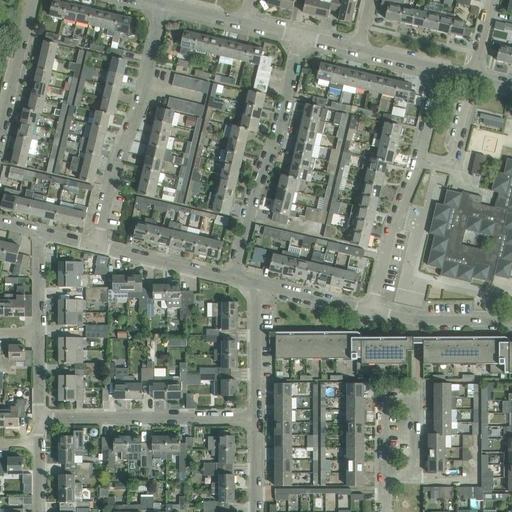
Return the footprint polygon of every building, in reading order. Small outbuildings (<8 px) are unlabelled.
[(64,18),(67,4),(61,3),(62,2),(55,0),(55,2),(54,1),(51,15),(64,18)] [(281,0),(280,7),(293,10),(294,0),(281,0)] [(315,16),(319,0),(302,0),(306,1),(303,13),(315,16)] [(336,8),(337,0),(319,0),(315,16),(328,19),(331,7),(336,8)] [(351,23),(356,3),(356,0),(349,0),(349,1),(344,0),(343,1),(339,0),(337,0),(336,8),(342,9),(339,20),(351,23)] [(399,22),(402,7),(403,0),(397,0),(398,0),(396,0),(382,0),(380,11),(388,13),(386,19),(399,22)] [(457,0),(457,2),(456,8),(458,9),(459,5),(470,7),(471,0),(457,0)] [(77,22),(80,7),(79,7),(80,6),(73,4),(73,6),(67,4),(64,18),(77,22)] [(89,25),(93,10),(87,9),(87,8),(81,6),(81,8),(80,7),(77,22),(89,25)] [(411,25),(415,10),(402,7),(399,22),(411,25)] [(437,31),(441,12),(429,9),(428,13),(424,28),(437,31)] [(102,28),(106,14),(105,13),(105,12),(99,10),(99,12),(93,10),(89,25),(102,28)] [(424,28),(428,13),(415,10),(411,25),(424,28)] [(114,37),(119,17),(113,15),(113,14),(107,12),(106,14),(102,28),(109,29),(107,36),(114,37)] [(449,34),(453,19),(454,15),(441,12),(437,31),(449,34)] [(136,30),(137,29),(130,27),(132,20),(131,19),(131,18),(125,16),(124,18),(119,17),(114,37),(112,43),(118,44),(121,32),(128,34),(129,37),(135,35),(136,30)] [(472,29),(465,27),(466,22),(453,19),(449,34),(463,37),(463,36),(470,37),(472,29)] [(193,57),(198,35),(185,32),(180,54),(193,57)] [(60,36),(46,33),(45,39),(58,42),(60,36)] [(206,60),(208,53),(211,38),(198,35),(193,57),(206,60)] [(220,55),(224,41),(211,38),(208,53),(220,55)] [(233,58),(236,44),(224,41),(220,55),(233,58)] [(55,59),(58,45),(44,42),(41,56),(55,59)] [(510,64),(511,55),(511,48),(501,46),(502,44),(494,42),(492,51),(499,52),(497,61),(510,64)] [(246,61),(249,47),(236,44),(233,58),(246,61)] [(269,59),(261,57),(263,50),(249,47),(246,61),(260,64),(269,67),(270,62),(269,59)] [(125,51),(111,48),(110,54),(123,57),(125,51)] [(88,67),(92,54),(87,53),(84,66),(88,67)] [(51,73),(55,59),(41,56),(38,70),(51,73)] [(124,75),(127,61),(113,58),(110,72),(124,75)] [(77,79),(81,65),(76,64),(70,63),(68,70),(74,72),(73,78),(77,79)] [(273,68),(269,67),(260,64),(258,71),(271,74),(273,68)] [(331,81),(334,67),(334,66),(328,64),(327,66),(321,64),(318,78),(319,79),(318,84),(330,86),(331,82),(331,81)] [(85,81),(88,67),(84,66),(80,80),(85,81)] [(191,69),(177,66),(176,72),(189,75),(191,69)] [(342,91),(344,84),(347,70),(342,69),(342,68),(335,66),(335,68),(334,67),(331,81),(331,82),(330,86),(330,88),(342,91)] [(48,86),(51,73),(38,70),(35,83),(48,86)] [(357,87),(360,73),(360,72),(353,70),(353,72),(347,70),(344,84),(357,87)] [(270,80),(271,74),(258,71),(256,77),(270,80)] [(121,89),(124,75),(110,72),(107,85),(121,89)] [(369,91),(373,76),(367,75),(368,74),(361,72),(361,74),(360,73),(357,87),(369,91)] [(178,87),(181,76),(175,75),(172,86),(178,87)] [(184,89),(187,78),(181,76),(178,87),(184,89)] [(382,94),(386,79),(385,79),(386,78),(379,76),(379,78),(373,76),(369,91),(382,94)] [(268,86),(270,80),(256,77),(255,83),(268,86)] [(190,90),(192,79),(187,78),(184,89),(190,90)] [(396,97),(399,83),(393,81),(393,80),(387,78),(386,80),(386,79),(382,94),(396,97)] [(196,92),(198,80),(192,79),(190,90),(196,92)] [(202,93),(204,82),(198,80),(196,92),(202,93)] [(208,94),(210,85),(210,83),(204,82),(202,93),(208,94)] [(45,100),(48,86),(35,83),(32,97),(45,100)] [(267,93),(268,86),(255,83),(253,90),(267,93)] [(414,105),(416,93),(411,91),(412,86),(411,85),(411,84),(405,83),(404,84),(399,83),(396,97),(408,100),(407,103),(414,105)] [(117,102),(121,89),(107,85),(103,99),(117,102)] [(263,109),(266,96),(249,92),(246,105),(263,109)] [(79,108),(82,94),(77,93),(74,107),(75,107),(79,108)] [(42,114),(45,100),(32,97),(29,110),(38,113),(42,114)] [(214,101),(215,98),(211,97),(208,108),(213,109),(225,112),(226,104),(214,101)] [(327,100),(314,97),(312,103),(326,106),(327,100)] [(173,110),(175,99),(170,98),(167,109),(173,110)] [(114,116),(117,102),(103,99),(100,113),(96,112),(110,115),(114,116)] [(178,111),(181,100),(175,99),(173,110),(178,111)] [(185,113),(187,102),(181,100),(178,111),(185,113)] [(191,114),(193,103),(187,102),(185,113),(191,114)] [(196,116),(199,104),(193,103),(191,114),(196,116)] [(202,117),(205,106),(199,104),(196,116),(202,117)] [(260,121),(263,109),(246,105),(243,117),(260,121)] [(328,110),(323,109),(306,105),(303,118),(325,123),(328,110)] [(35,127),(38,113),(29,110),(25,109),(21,124),(35,127)] [(174,113),(158,109),(155,122),(171,125),(174,113)] [(107,129),(110,115),(96,112),(93,125),(107,129)] [(342,113),(339,126),(346,127),(349,115),(342,113)] [(391,115),(391,116),(390,121),(403,124),(404,118),(391,115)] [(352,116),(349,128),(357,130),(360,117),(352,116)] [(61,133),(65,119),(60,117),(56,132),(61,133)] [(188,117),(186,124),(195,127),(197,119),(188,117)] [(257,133),(260,121),(243,117),(241,129),(233,127),(249,131),(257,133)] [(323,134),(325,123),(303,118),(300,130),(317,134),(317,133),(323,134)] [(169,138),(171,125),(155,122),(152,134),(169,138)] [(402,135),(403,128),(402,128),(402,127),(386,123),(383,136),(399,140),(400,135),(402,135)] [(33,135),(35,127),(21,124),(18,137),(32,141),(37,142),(39,137),(33,135)] [(104,142),(107,129),(93,125),(90,139),(104,142)] [(343,139),(346,127),(339,126),(337,137),(339,138),(343,139)] [(247,143),(249,131),(233,127),(230,139),(247,143)] [(355,142),(357,130),(349,128),(346,140),(350,141),(355,142)] [(314,146),(317,134),(300,130),(297,142),(314,146)] [(206,138),(207,133),(202,132),(199,145),(203,146),(208,147),(210,139),(206,138)] [(174,139),(169,138),(152,134),(149,146),(166,150),(172,151),(174,139)] [(396,152),(399,140),(383,136),(375,134),(372,147),(380,148),(396,152)] [(29,154),(32,141),(18,137),(15,151),(29,154)] [(100,156),(104,142),(90,139),(86,153),(100,156)] [(244,155),(247,143),(230,139),(227,151),(244,155)] [(311,158),(314,146),(297,142),(295,154),(311,158)] [(172,151),(166,150),(149,146),(146,158),(163,162),(169,163),(172,151)] [(393,164),(396,152),(380,148),(379,155),(373,154),(372,159),(378,160),(387,163),(393,164)] [(337,163),(340,151),(336,150),(332,149),(329,161),(337,163)] [(241,167),(244,155),(227,151),(221,150),(218,162),(224,163),(241,167)] [(25,168),(28,158),(29,154),(15,151),(12,164),(25,168)] [(97,170),(100,156),(86,153),(85,159),(73,157),(71,164),(97,170)] [(352,154),(348,153),(344,153),(341,165),(345,166),(349,167),(352,154)] [(308,170),(308,169),(311,158),(295,154),(292,166),(308,170)] [(482,176),(486,157),(486,156),(476,154),(472,173),(482,176)] [(384,175),(387,163),(378,160),(372,159),(365,157),(362,170),(368,172),(384,175)] [(160,174),(163,162),(146,158),(144,170),(160,174)] [(488,282),(489,275),(510,280),(511,270),(511,159),(507,159),(504,173),(497,172),(496,176),(495,176),(492,191),(499,193),(496,208),(481,204),(483,197),(468,194),(468,193),(467,193),(467,195),(447,190),(443,205),(436,203),(429,234),(434,235),(428,265),(442,269),(440,276),(471,283),(472,278),(488,282)] [(334,175),(337,163),(329,161),(326,173),(331,174),(334,175)] [(238,179),(241,167),(224,163),(221,175),(238,179)] [(94,183),(97,170),(71,164),(70,170),(82,173),(80,180),(94,183)] [(314,171),(308,169),(308,170),(292,166),(289,178),(297,180),(298,180),(305,182),(307,174),(313,175),(314,171)] [(22,181),(23,176),(25,170),(11,167),(8,178),(22,181)] [(202,171),(198,170),(194,169),(191,181),(195,182),(200,183),(202,171)] [(37,179),(38,174),(25,170),(23,176),(37,179)] [(165,175),(160,174),(144,170),(141,182),(157,186),(163,187),(165,175)] [(382,187),(384,175),(368,172),(365,184),(382,187)] [(51,182),(52,177),(38,174),(37,179),(51,182)] [(235,191),(238,179),(221,175),(216,174),(215,179),(220,180),(219,187),(235,191)] [(295,192),(297,180),(289,178),(282,176),(281,176),(278,188),(295,192)] [(64,186),(66,180),(52,177),(51,182),(64,186)] [(78,189),(79,183),(66,180),(64,186),(78,189)] [(154,198),(157,188),(157,186),(141,182),(138,194),(154,198)] [(92,192),(93,186),(79,183),(78,189),(92,192)] [(379,199),(382,187),(365,184),(363,196),(379,199)] [(64,186),(63,191),(77,195),(78,189),(64,186)] [(232,203),(235,191),(219,187),(217,194),(210,193),(209,198),(232,203)] [(292,204),(295,192),(278,188),(275,200),(292,204)] [(15,212),(18,198),(20,192),(6,189),(1,208),(15,212)] [(29,215),(32,201),(34,191),(27,190),(25,199),(18,198),(15,212),(29,215)] [(380,207),(381,200),(379,199),(363,196),(360,208),(376,211),(377,206),(380,207)] [(143,203),(155,206),(156,201),(137,197),(134,209),(141,210),(143,203)] [(230,215),(232,203),(209,198),(206,210),(230,215)] [(290,211),(292,204),(275,200),(273,212),(295,218),(296,212),(290,211)] [(42,218),(46,204),(32,201),(29,215),(42,218)] [(56,221),(59,207),(46,204),(42,218),(56,221)] [(70,224),(73,210),(59,207),(56,221),(70,224)] [(314,222),(317,210),(307,207),(305,217),(299,215),(299,218),(314,222)] [(373,224),(376,211),(360,208),(357,220),(373,224)] [(84,227),(87,214),(73,210),(70,224),(84,227)] [(319,223),(322,211),(317,210),(314,222),(319,223)] [(325,225),(328,212),(326,212),(322,211),(319,223),(325,225)] [(216,215),(215,220),(214,224),(227,227),(229,218),(216,215)] [(147,242),(152,220),(146,219),(145,224),(138,223),(134,239),(147,242)] [(159,245),(162,229),(156,227),(157,221),(152,220),(147,242),(152,244),(152,245),(156,246),(157,245),(159,245)] [(371,236),(373,224),(357,220),(354,232),(371,236)] [(171,248),(176,223),(170,222),(168,230),(162,229),(159,245),(171,248)] [(182,251),(186,234),(181,233),(182,225),(176,223),(171,248),(175,249),(176,251),(181,252),(182,251)] [(337,227),(331,226),(327,225),(324,237),(334,240),(337,227)] [(290,241),(291,237),(292,233),(265,227),(263,235),(290,241)] [(368,247),(371,236),(354,232),(352,244),(368,247)] [(195,254),(199,237),(186,234),(182,251),(195,254)] [(253,236),(252,242),(261,244),(262,238),(253,236)] [(311,242),(315,243),(316,239),(304,236),(303,240),(301,247),(310,249),(311,242)] [(207,257),(210,240),(199,237),(195,254),(207,257)] [(219,260),(223,243),(210,240),(207,257),(219,260)] [(19,276),(24,255),(18,254),(20,246),(7,243),(3,262),(15,265),(13,274),(19,276)] [(351,255),(353,247),(340,244),(339,248),(338,252),(351,255)] [(365,250),(353,247),(351,255),(363,258),(365,250)] [(283,274),(288,252),(283,251),(281,257),(266,253),(264,263),(272,265),(270,272),(283,274)] [(295,277),(298,261),(300,255),(288,252),(283,274),(295,277)] [(98,258),(97,265),(107,268),(109,260),(98,258)] [(319,283),(323,266),(324,261),(312,258),(311,264),(307,280),(319,283)] [(307,280),(311,264),(298,261),(295,277),(307,280)] [(83,275),(83,262),(59,262),(59,263),(61,263),(61,274),(59,274),(59,275),(83,275)] [(108,275),(108,268),(107,268),(97,265),(95,275),(108,275)] [(331,286),(335,269),(323,266),(319,283),(331,286)] [(343,289),(347,272),(335,269),(331,286),(343,289)] [(355,292),(359,275),(347,272),(343,289),(355,292)] [(89,275),(83,275),(59,275),(61,275),(61,286),(59,286),(59,287),(86,287),(86,294),(108,294),(108,291),(108,288),(89,287),(89,275)] [(128,298),(128,276),(114,277),(114,290),(108,291),(108,294),(109,303),(116,303),(116,298),(128,298)] [(148,309),(148,304),(147,290),(142,291),(142,276),(128,276),(128,298),(140,298),(140,309),(148,309)] [(181,304),(181,296),(181,295),(180,280),(172,280),(172,285),(167,285),(167,308),(181,309),(181,320),(187,320),(187,316),(187,304),(181,304)] [(167,308),(167,285),(154,285),(154,295),(154,301),(162,301),(162,308),(167,308)] [(25,308),(25,290),(17,290),(17,295),(5,295),(5,302),(5,317),(25,317),(25,308)] [(109,303),(108,294),(86,294),(86,299),(101,299),(104,303),(109,303)] [(83,312),(83,300),(69,300),(59,300),(59,301),(61,301),(61,312),(59,312),(83,312)] [(237,317),(237,303),(213,303),(213,313),(213,317),(216,317),(237,317)] [(84,325),(83,312),(59,312),(59,313),(61,313),(61,324),(59,324),(59,325),(69,325),(84,325)] [(237,330),(237,317),(216,317),(216,329),(207,329),(207,336),(219,336),(219,330),(237,330)] [(414,351),(414,344),(414,343),(414,340),(414,337),(362,338),(362,337),(361,335),(360,334),(359,333),(357,332),(276,332),(276,359),(351,359),(351,360),(357,360),(357,374),(372,374),(371,365),(408,365),(408,351),(414,351)] [(511,373),(511,342),(510,343),(510,341),(508,339),(507,338),(505,337),(423,337),(423,340),(423,343),(424,365),(490,364),(490,374),(511,373)] [(83,350),(83,338),(69,338),(59,338),(59,339),(61,339),(61,350),(59,350),(83,350)] [(237,355),(237,342),(222,342),(222,350),(214,350),(214,355),(237,355)] [(25,360),(25,346),(10,346),(10,358),(3,358),(3,373),(11,373),(11,368),(17,368),(17,360),(25,360)] [(109,369),(109,363),(84,363),(83,350),(59,350),(59,351),(61,351),(61,362),(59,362),(59,363),(64,363),(64,364),(66,364),(66,363),(75,363),(75,370),(86,370),(99,369),(109,369)] [(237,369),(237,355),(214,355),(214,361),(222,361),(222,369),(237,369)] [(187,391),(187,368),(187,363),(180,363),(180,377),(167,377),(167,384),(167,399),(181,399),(181,391),(187,391)] [(237,396),(237,381),(219,381),(219,375),(200,375),(200,381),(214,381),(214,396),(237,396)] [(89,380),(83,380),(83,376),(59,376),(59,377),(61,377),(61,388),(59,388),(83,388),(89,388),(89,380)] [(129,399),(129,376),(123,376),(123,383),(115,384),(116,389),(116,399),(129,399)] [(142,393),(142,384),(134,384),(134,376),(129,376),(129,399),(142,399),(142,394),(143,395),(143,393),(142,393)] [(167,399),(167,384),(167,377),(162,377),(162,384),(154,384),(154,399),(167,399)] [(292,398),(292,385),(275,385),(275,398),(292,398)] [(364,397),(364,385),(347,385),(347,398),(364,397)] [(451,391),(451,385),(435,385),(435,397),(457,397),(459,397),(459,391),(451,391)] [(83,401),(83,391),(83,388),(59,388),(59,389),(61,389),(61,400),(59,400),(59,401),(83,401)] [(364,410),(364,397),(347,398),(347,410),(364,410)] [(457,410),(457,397),(435,397),(435,410),(451,410),(457,410)] [(292,410),(292,398),(275,398),(275,410),(292,410)] [(25,414),(25,400),(17,400),(17,404),(12,404),(12,412),(5,412),(5,427),(18,427),(18,417),(20,417),(20,414),(25,414)] [(292,423),(292,410),(275,410),(275,423),(292,423)] [(364,423),(364,410),(347,410),(347,423),(364,423)] [(451,423),(451,410),(435,410),(435,423),(451,423)] [(292,435),(292,423),(275,423),(275,435),(292,435)] [(364,435),(364,423),(347,423),(347,435),(364,435)] [(451,429),(451,423),(435,423),(435,435),(445,435),(445,436),(458,436),(458,429),(451,429)] [(84,451),(84,431),(74,431),(74,437),(59,437),(59,450),(82,450),(84,451)] [(235,450),(235,437),(229,437),(229,431),(219,431),(219,437),(209,437),(209,450),(212,450),(235,450)] [(292,448),(292,435),(275,435),(275,448),(292,448)] [(364,448),(364,435),(347,435),(347,448),(364,448)] [(445,448),(445,436),(445,435),(435,435),(429,435),(429,448),(445,448)] [(473,446),(473,436),(473,435),(463,435),(463,448),(468,448),(473,446)] [(128,460),(128,437),(115,437),(115,443),(115,452),(122,452),(122,460),(128,460)] [(134,460),(134,452),(141,452),(141,468),(147,468),(147,455),(141,455),(141,437),(128,437),(128,460),(134,460)] [(166,460),(166,437),(153,437),(153,455),(147,455),(147,468),(154,468),(154,462),(161,461),(161,460),(166,460)] [(180,452),(180,444),(181,444),(181,442),(180,442),(180,437),(166,437),(166,460),(172,460),(172,452),(180,452)] [(292,461),(292,448),(275,448),(275,461),(292,461)] [(364,460),(364,448),(347,448),(347,461),(364,460)] [(445,461),(445,448),(429,448),(429,461),(445,461)] [(473,459),(468,448),(463,448),(463,461),(468,461),(473,459)] [(75,464),(75,456),(82,456),(82,450),(59,450),(59,464),(75,464)] [(235,463),(235,450),(212,450),(212,456),(220,456),(220,463),(235,463)] [(511,465),(511,452),(509,453),(504,452),(503,465),(511,465)] [(23,474),(23,467),(24,467),(24,465),(23,465),(23,458),(9,458),(9,465),(4,465),(4,462),(0,462),(0,476),(4,476),(4,473),(9,473),(9,474),(23,474)] [(364,473),(364,460),(347,461),(347,473),(364,473)] [(292,473),(292,461),(275,461),(275,473),(292,473)] [(445,473),(445,461),(429,461),(429,473),(445,473)] [(473,471),(468,461),(463,461),(463,473),(468,473),(473,471)] [(488,469),(488,465),(482,465),(482,472),(482,478),(493,478),(493,472),(491,472),(488,469)] [(511,478),(511,465),(503,465),(503,478),(509,478),(511,478)] [(292,486),(292,473),(275,473),(275,486),(292,486)] [(364,486),(364,473),(347,473),(347,486),(364,486)] [(32,474),(23,474),(23,483),(32,483),(32,474)] [(235,476),(225,476),(220,475),(219,483),(212,483),(212,489),(235,489),(235,476)] [(75,483),(74,476),(59,476),(59,489),(82,489),(82,483),(75,483)] [(493,491),(493,478),(482,478),(482,488),(484,488),(484,491),(493,491)] [(444,499),(444,488),(424,488),(424,491),(431,491),(431,499),(444,499)] [(470,499),(470,488),(457,488),(457,495),(463,495),(463,499),(470,499)] [(476,499),(476,492),(484,492),(484,491),(484,488),(482,488),(470,488),(470,499),(476,499)] [(82,502),(82,494),(82,489),(59,489),(59,502),(66,502),(66,508),(78,508),(90,508),(90,502),(82,502)] [(235,502),(235,489),(212,489),(212,494),(220,494),(220,502),(205,502),(205,508),(229,508),(229,502),(235,502)] [(288,500),(288,494),(287,489),(275,489),(275,500),(288,500)] [(147,511),(147,495),(141,495),(141,505),(128,505),(127,511),(147,511)] [(166,511),(167,505),(153,505),(153,495),(147,495),(147,511),(166,511)] [(186,511),(186,510),(186,497),(180,497),(180,504),(167,505),(166,511),(186,511)]
